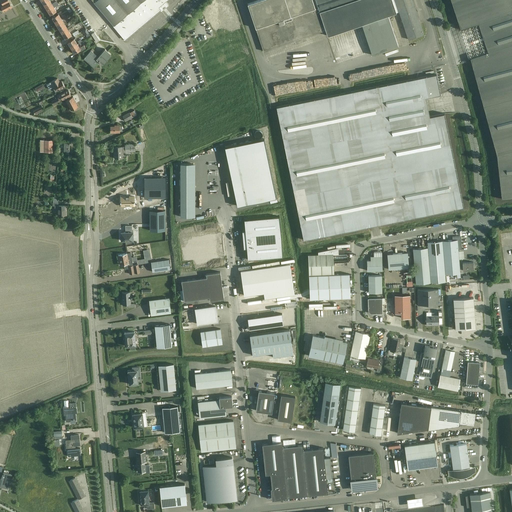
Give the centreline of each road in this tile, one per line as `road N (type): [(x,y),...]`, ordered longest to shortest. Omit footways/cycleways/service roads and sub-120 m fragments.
road 1 (unclassified): [(482,221),(363,243),(356,252),(358,313),(370,323),(489,345)]
road 2 (tertiary): [(89,272),(110,511)]
road 3 (unclassified): [(482,221),(474,140),(433,0)]
road 4 (unclassified): [(226,214),(247,428)]
road 5 (unclassified): [(247,428),(378,443),(387,495)]
road 6 (unclassified): [(483,482),(489,345)]
road 7 (unclassified): [(256,508),(387,495)]
road 8 (unclassified): [(109,94),(197,0)]
road 9 (unclassified): [(489,345),(482,221)]
road 10 (tertiary): [(91,100),(25,0)]
